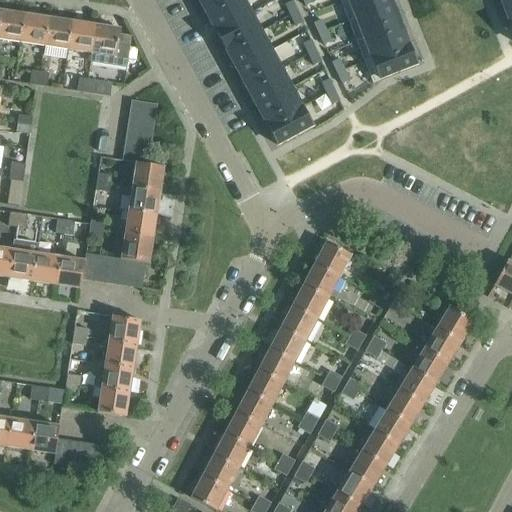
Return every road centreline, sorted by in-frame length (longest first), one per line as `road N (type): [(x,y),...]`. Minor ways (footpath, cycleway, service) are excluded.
road 1 (residential): [(121,511),(267,231),(139,0)]
road 2 (residential): [(396,511),(505,335),(511,338)]
